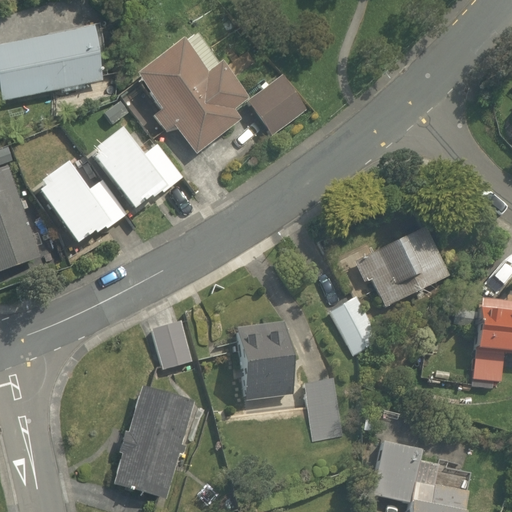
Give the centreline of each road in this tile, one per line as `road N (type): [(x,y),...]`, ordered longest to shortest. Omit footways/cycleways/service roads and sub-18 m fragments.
road 1 (residential): [(7,346),(103,303),(286,200),(407,103)]
road 2 (residential): [(7,346),(43,511)]
road 3 (residential): [(407,103),(506,0)]
road 4 (residential): [(407,103),(469,166),(511,195)]
